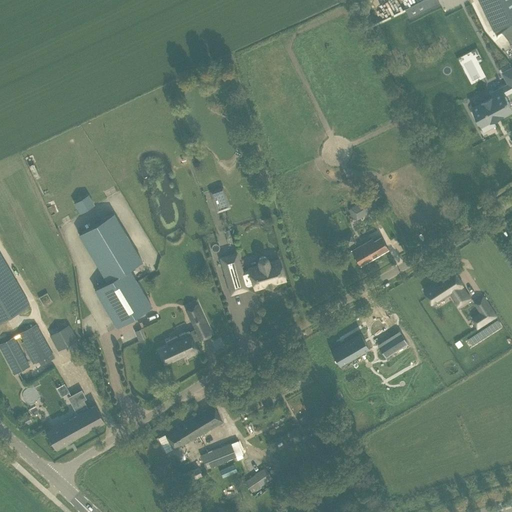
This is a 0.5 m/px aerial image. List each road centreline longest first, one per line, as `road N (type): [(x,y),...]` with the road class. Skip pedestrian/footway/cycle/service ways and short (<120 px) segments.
road 1 (unclassified): [(57,481),(117,435),(511,200)]
road 2 (unknown): [(137,423),(71,248),(73,237),(110,212),(121,209),(132,220)]
